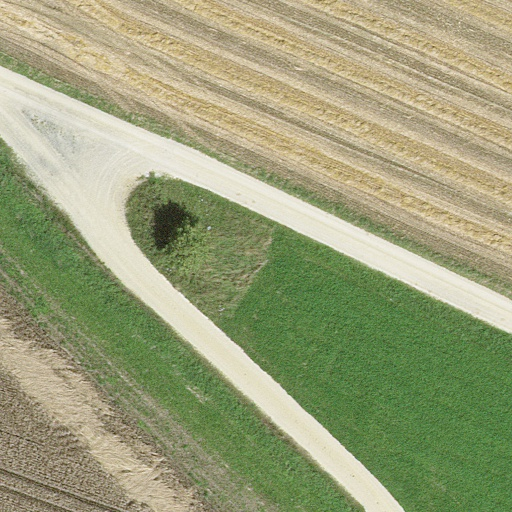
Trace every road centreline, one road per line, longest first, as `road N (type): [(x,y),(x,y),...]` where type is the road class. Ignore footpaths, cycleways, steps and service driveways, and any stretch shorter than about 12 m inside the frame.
road 1 (track): [(511,324),(0,84)]
road 2 (track): [(122,137),(78,214),(375,511)]
road 3 (track): [(78,214),(0,107)]
